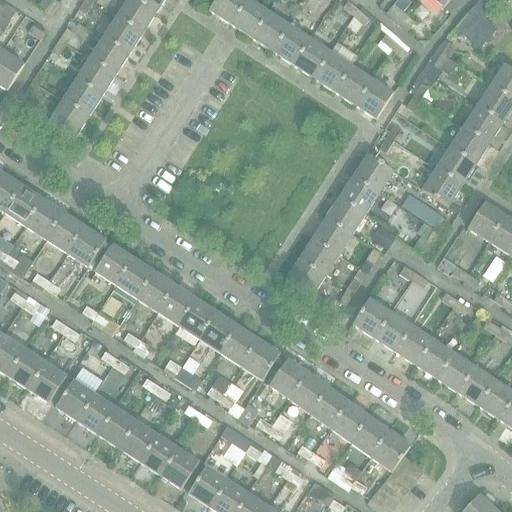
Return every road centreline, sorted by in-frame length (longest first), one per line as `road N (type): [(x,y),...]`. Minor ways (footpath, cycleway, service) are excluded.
road 1 (residential): [(481,454),(116,208)]
road 2 (residential): [(116,208),(211,60)]
road 3 (tertiary): [(119,511),(0,430)]
road 4 (residential): [(116,208),(0,136)]
